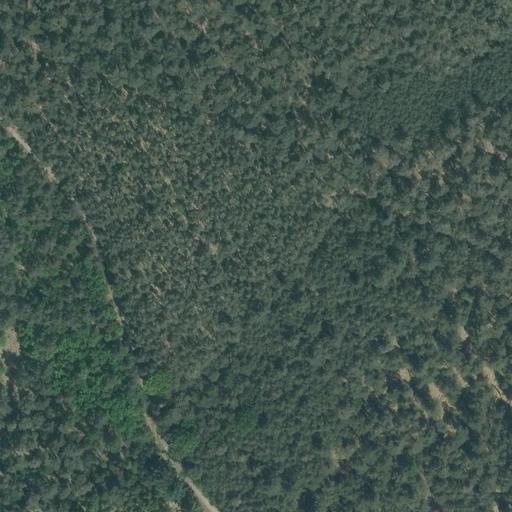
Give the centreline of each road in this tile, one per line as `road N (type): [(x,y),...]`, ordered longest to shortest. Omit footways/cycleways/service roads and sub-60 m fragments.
road 1 (track): [(0,29),(511,253)]
road 2 (track): [(0,119),(83,214),(155,436),(220,511)]
